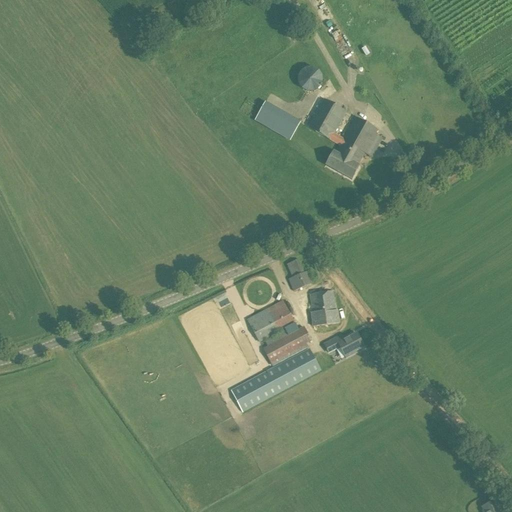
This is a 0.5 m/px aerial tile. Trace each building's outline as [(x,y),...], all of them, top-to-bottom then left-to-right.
[(307,92),(314,92),(319,88),(322,83),(322,76),(319,71),(313,68),(306,68),(301,71),(298,77),(298,84),(301,89),(307,92)] [(343,139),(335,134),(347,112),(324,99),(307,128),(339,146),(336,153),(333,151),(325,166),(352,180),(360,166),(358,165),(364,154),(372,158),(382,139),(375,135),(378,130),(355,117),(343,139)] [(259,125),(297,139),(305,118),(266,104),(259,125)] [(304,273),(299,260),(286,265),(292,278),(288,279),(293,292),(312,284),(307,272),(304,273)] [(336,310),(333,291),(309,294),(312,313),(311,313),(313,326),(339,323),(337,310),(336,310)] [(259,343),(296,324),(280,295),(264,304),(266,309),(246,319),(259,343)] [(298,330),(295,325),(264,341),(267,346),(263,349),(272,367),(308,348),(306,344),(310,342),(307,335),(308,335),(304,327),(298,330)] [(364,347),(357,334),(342,341),(340,336),(324,344),(328,353),(340,347),(346,359),(356,353),(356,352),(364,347)] [(309,349),(231,391),(241,411),(320,370),(309,349)] [(501,511),(496,500),(482,507),(484,511),(501,511)]
